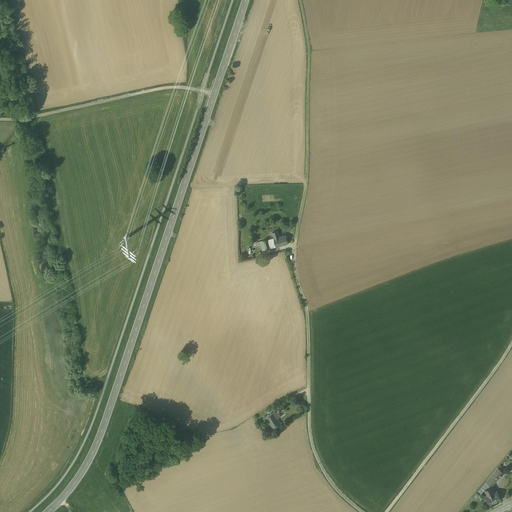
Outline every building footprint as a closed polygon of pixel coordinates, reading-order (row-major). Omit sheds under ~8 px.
[(278,230),(273,232),(276,247),(288,243),(286,235),(280,236),(278,230)] [(267,239),(261,241),(263,250),(270,248),(267,239)] [(283,415),(278,409),(268,415),(275,428),(283,422),(280,417),(283,415)] [(501,470),(498,468),(493,474),(498,478),(501,474),(503,472),(501,470)] [(493,474),(487,481),(492,485),(498,478),(493,474)] [(497,491),(495,492),(492,487),(485,490),(488,495),(486,496),(490,504),(501,499),(497,491)]
